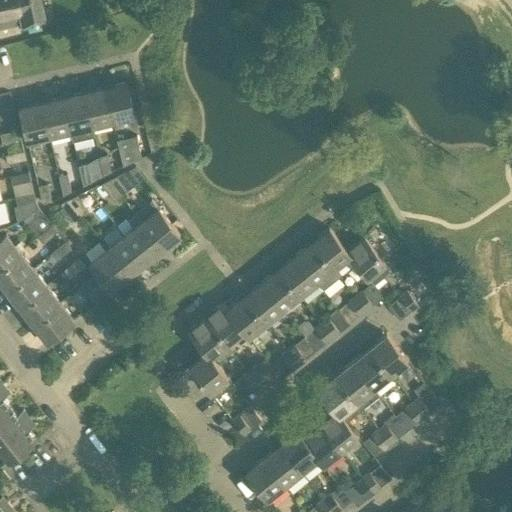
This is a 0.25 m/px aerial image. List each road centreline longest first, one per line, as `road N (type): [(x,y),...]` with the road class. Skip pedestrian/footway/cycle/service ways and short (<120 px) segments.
road 1 (residential): [(219,454),(300,402),(308,372),(391,311)]
road 2 (residential): [(355,511),(404,473),(412,446),(460,410)]
